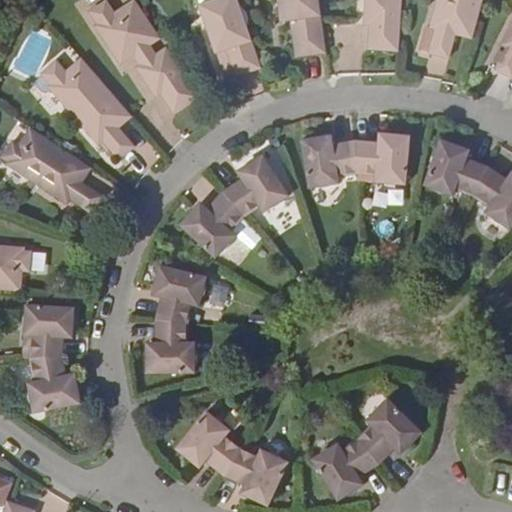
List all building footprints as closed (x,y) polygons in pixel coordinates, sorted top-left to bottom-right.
[(262,73),(236,0),(206,0),(209,6),(199,10),(206,33),(210,32),(212,38),(208,39),(216,60),(227,57),(237,83),(262,73)] [(282,0),(283,2),(276,2),(279,28),(289,27),(294,64),(325,59),(317,0),(282,0)] [(367,52),(398,54),(400,0),(364,0),(363,28),(369,28),(367,52)] [(435,0),(427,31),(431,32),(438,5),(446,7),(449,1),(446,0),(435,0)] [(455,38),(470,42),(481,0),(446,0),(449,1),(446,7),(438,5),(431,32),(434,33),(429,56),(448,61),(455,38)] [(159,39),(136,5),(115,19),(106,6),(91,17),(99,29),(96,32),(121,70),(135,61),(142,70),(138,74),(157,102),(161,99),(175,119),(201,102),(167,52),(170,49),(171,47),(171,44),(170,41),(168,40),(166,37),(163,37),(159,39)] [(511,16),(498,46),(500,48),(511,23),(511,16)] [(511,79),(511,23),(500,48),(504,50),(493,71),(511,80),(511,79)] [(130,117),(80,59),(65,73),(56,62),(40,75),(41,78),(41,79),(74,120),(84,112),(90,118),(83,124),(99,143),(101,141),(117,161),(132,148),(116,128),(130,117)] [(96,146),(99,143),(83,124),(90,118),(84,112),(74,120),(96,146)] [(82,187),(93,172),(32,132),(19,149),(13,145),(2,161),(9,165),(7,168),(40,190),(46,181),(53,186),(49,192),(70,206),(71,204),(93,218),(105,202),(82,187)] [(378,144),(354,143),(356,175),(375,176),(375,184),(381,184),(390,187),(400,186),(407,186),(411,135),(389,133),(389,138),(378,137),(378,144)] [(356,175),(354,143),(333,145),(333,139),(322,141),(321,136),(301,139),(308,189),(314,189),(324,190),(332,186),(340,185),(339,177),(356,175)] [(472,198),(489,166),(468,158),(470,154),(461,150),(463,146),(443,138),(424,184),(431,187),(438,192),(447,194),(453,197),(456,190),(472,198)] [(461,150),(470,154),(472,150),(463,146),(461,150)] [(240,182),(223,194),(243,218),(258,207),(262,215),(267,211),(271,210),(274,209),(276,207),(279,204),(280,204),(280,203),(286,198),(260,157),(244,168),(246,171),(237,177),(240,182)] [(507,179),(489,166),(472,198),(488,207),(484,213),(489,215),(495,223),(504,226),(510,231),(511,227),(511,176),(510,175),(507,179)] [(243,218),(223,194),(206,211),(202,206),(195,214),(192,212),(178,226),(214,259),(219,253),(221,253),(223,252),(225,249),(228,246),(230,242),(234,238),(229,233),(243,218)] [(0,291),(16,293),(17,275),(26,275),(27,256),(20,255),(19,253),(0,251),(0,291)] [(160,299),(155,322),(186,326),(190,306),(199,308),(201,298),(204,293),(204,284),(205,279),(158,268),(153,287),(157,288),(154,298),(160,299)] [(20,343),(22,361),(31,361),(63,359),(59,337),(65,336),(63,323),(66,323),(63,305),(14,312),(16,318),(15,327),(19,336),(20,343)] [(186,326),(155,322),(154,344),(148,343),(147,354),(145,354),(145,374),(193,373),(193,364),(194,358),(194,353),(193,343),(186,343),(186,326)] [(62,381),(63,359),(31,361),(31,379),(23,378),(23,386),(21,393),(22,399),(23,403),(22,410),(72,412),(72,392),(67,392),(68,389),(68,381),(62,381)] [(357,441),(377,466),(392,451),(397,456),(404,449),(405,451),(419,437),(385,402),(381,407),(372,413),(367,420),(364,425),(369,430),(357,441)] [(207,466),(223,477),(240,450),(225,440),(230,434),(218,423),(211,421),(205,416),(175,453),(191,466),(193,463),(202,470),(206,464),(207,466)] [(358,480),(377,466),(357,441),(341,453),(336,446),(322,453),(312,462),(337,503),(353,493),(351,488),(360,482),(358,480)] [(240,450),(223,477),(244,488),(241,493),(251,498),(250,500),(267,509),(287,465),(279,461),(274,457),(268,455),(261,453),(256,459),(240,450)] [(0,475),(0,503),(5,505),(11,477),(0,475)] [(31,511),(6,503),(3,511),(31,511)]
